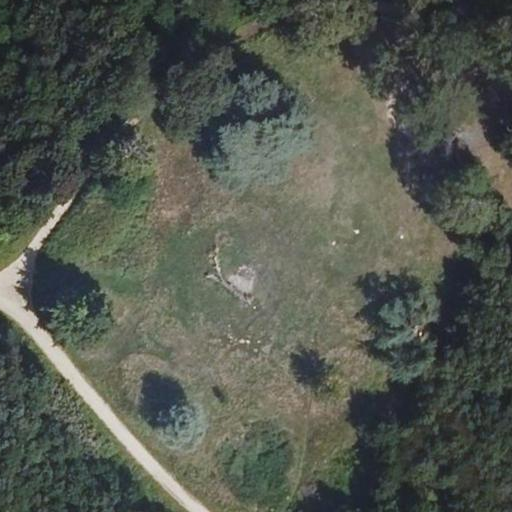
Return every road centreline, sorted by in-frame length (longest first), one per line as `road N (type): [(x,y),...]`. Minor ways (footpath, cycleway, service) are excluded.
road 1 (track): [(0,286),(136,115),(216,49),(270,17),(335,0)]
road 2 (track): [(4,286),(123,439),(197,511)]
road 3 (track): [(343,0),(423,23),(511,16)]
